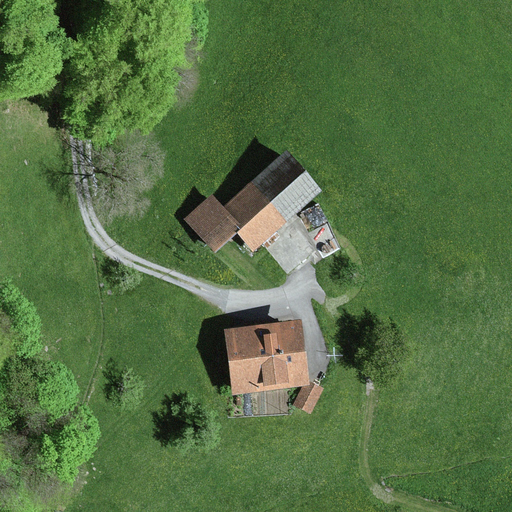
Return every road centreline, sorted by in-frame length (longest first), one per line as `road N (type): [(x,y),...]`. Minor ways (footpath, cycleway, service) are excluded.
road 1 (track): [(49,0),(93,232)]
road 2 (track): [(93,232),(113,251),(222,296),(281,297)]
